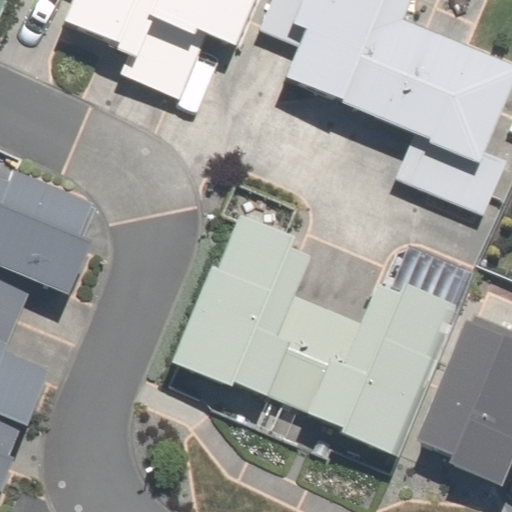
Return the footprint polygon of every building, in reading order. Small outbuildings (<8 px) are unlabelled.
[(235,49),(255,0),(72,0),(62,24),(112,46),(110,52),(127,59),(120,77),(180,102),(205,37),(235,49)] [(335,106),(413,138),(393,181),(480,218),(508,156),(486,146),(511,87),(511,69),(402,23),(411,0),(272,0),(258,32),(297,49),(284,81),(337,103),(335,106)] [(81,242),(95,209),(12,174),(10,177),(0,172),(0,490),(12,462),(7,460),(20,428),(25,430),(47,373),(4,356),(33,284),(68,299),(91,245),(81,242)] [(338,437),(398,462),(439,367),(432,363),(455,309),(405,288),(401,299),(376,289),(361,326),(291,296),(306,262),(285,253),(289,242),(237,220),(216,271),(211,269),(170,366),(230,392),(232,386),(267,401),(268,398),(305,414),(303,417),(340,432),(338,437)] [(511,332),(478,318),(475,328),(472,327),(423,447),(459,462),(456,472),(507,492),(511,479),(511,332)]
